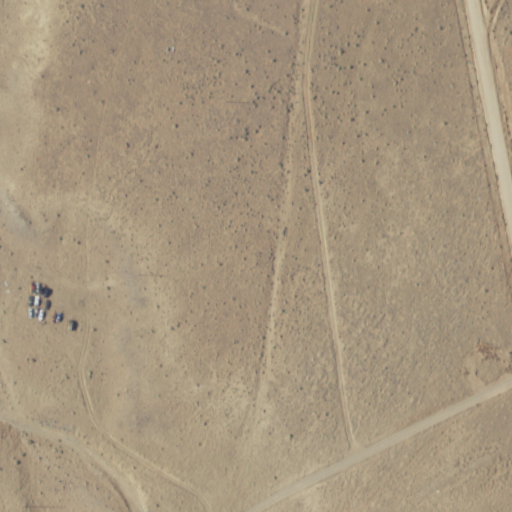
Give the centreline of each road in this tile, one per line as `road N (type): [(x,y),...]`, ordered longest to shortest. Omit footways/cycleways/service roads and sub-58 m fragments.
road 1 (track): [(215,511),(289,0)]
road 2 (track): [(268,511),(385,425),(511,374)]
road 3 (tertiary): [(473,0),(511,207)]
